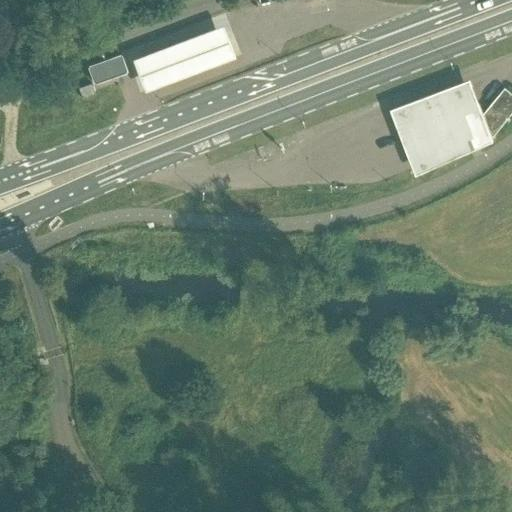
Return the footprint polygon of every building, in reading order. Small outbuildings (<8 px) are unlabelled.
[(220,26),(130,60),(143,94),(233,60),(220,26)] [(112,69),(95,76),(100,87),(117,80),(112,69)] [(91,83),(78,88),(82,99),(95,94),(91,83)] [(511,111),(511,93),(505,88),(477,122),(493,135),(511,111)] [(187,426),(163,434),(173,464),(197,456),(187,426)]
